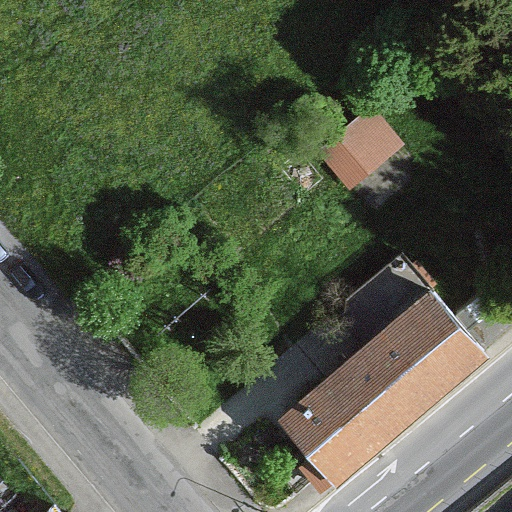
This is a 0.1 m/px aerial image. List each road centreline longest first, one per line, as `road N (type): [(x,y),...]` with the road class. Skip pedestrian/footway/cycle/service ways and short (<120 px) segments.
road 1 (trunk): [(397,511),(129,0)]
road 2 (unclassified): [(0,323),(159,511)]
road 3 (primary): [(367,511),(511,392)]
